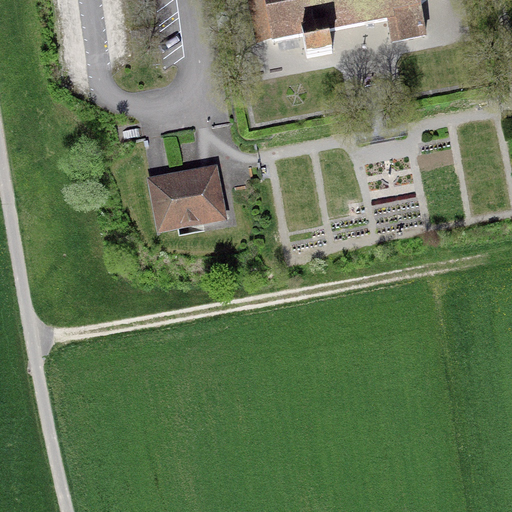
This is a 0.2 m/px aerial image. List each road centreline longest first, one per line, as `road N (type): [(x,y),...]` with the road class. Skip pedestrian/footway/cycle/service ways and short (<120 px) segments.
road 1 (track): [(474,261),(33,341)]
road 2 (track): [(0,143),(33,341)]
road 3 (track): [(33,341),(74,511)]
